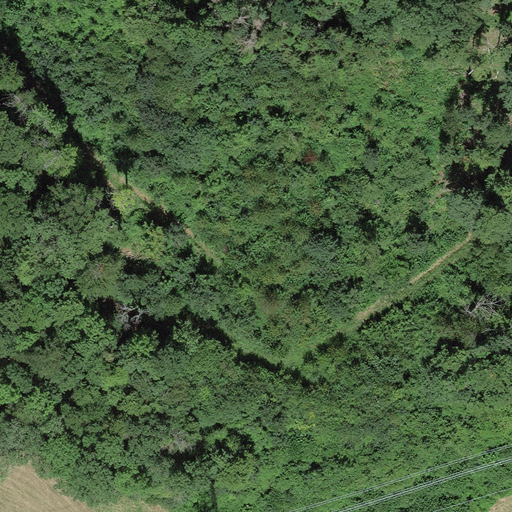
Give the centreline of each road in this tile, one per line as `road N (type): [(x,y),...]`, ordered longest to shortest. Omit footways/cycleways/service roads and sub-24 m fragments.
road 1 (track): [(0,265),(148,326),(187,330),(215,319),(228,345),(294,353),(428,277),(511,215)]
road 2 (track): [(0,37),(84,145),(142,197)]
